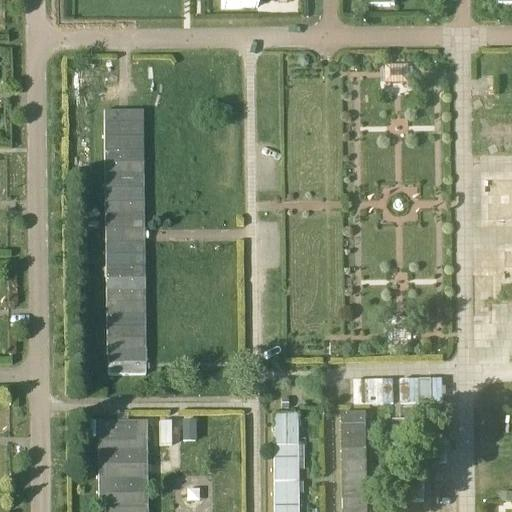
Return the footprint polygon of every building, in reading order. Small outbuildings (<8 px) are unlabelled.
[(257,9),(256,0),(221,0),(222,9),(257,9)] [(142,113),(103,113),(106,365),(107,365),(107,378),(145,377),(145,365),(146,365),(142,113)] [(479,154),(511,154),(511,115),(479,116),(479,154)] [(511,248),(475,249),(475,321),(485,321),(485,297),(493,297),(493,310),(511,309),(511,175),(482,175),(482,225),(511,225),(511,248)] [(449,402),(448,379),(400,381),(400,404),(449,402)] [(353,405),(394,404),(393,380),(353,381),(353,405)] [(367,511),(366,414),(341,415),(343,511),(367,511)] [(297,511),(297,416),(273,416),(273,511),(297,511)] [(116,424),(97,424),(98,511),(147,511),(146,423),(132,424),(132,418),(116,418),(116,424)] [(393,420),(394,452),(407,451),(406,420),(393,420)]
